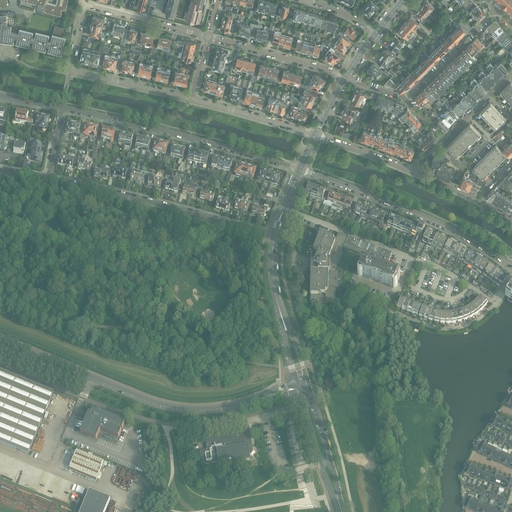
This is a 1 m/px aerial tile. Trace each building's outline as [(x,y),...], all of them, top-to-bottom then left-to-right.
[(20,0),(25,1),(24,0),(26,0),(26,3),(36,5),(38,5),(37,10),(43,12),(44,10),(45,10),(45,13),(61,17),(62,12),(61,12),(61,10),(66,11),(68,0),(20,0)] [(137,6),(137,8),(143,9),(143,8),(144,9),(144,8),(145,4),(146,5),(146,4),(146,3),(147,2),(150,2),(150,4),(151,0),(138,0),(138,1),(139,1),(137,6)] [(168,0),(166,12),(166,14),(171,15),(174,16),(175,16),(176,16),(176,15),(176,14),(175,14),(178,0),(194,0),(193,0),(191,0),(186,20),(195,22),(195,21),(200,22),(204,9),(205,4),(206,0),(168,0)] [(253,11),(253,12),(255,13),(256,10),(262,12),(262,11),(262,10),(265,1),(262,0),(258,0),(257,8),(254,8),(253,11)] [(366,5),(374,12),(376,10),(376,9),(378,7),(377,7),(377,6),(370,0),(369,0),(368,1),(369,2),(366,5)] [(423,5),(430,12),(436,5),(432,1),(430,3),(427,0),(425,0),(424,2),(424,3),(424,4),(423,5)] [(474,0),(470,0),(463,7),(468,12),(476,3),(475,2),(475,0),(474,0)] [(511,0),(498,0),(500,1),(500,2),(502,3),(505,7),(506,7),(511,13),(511,0)] [(262,10),(262,11),(268,12),(271,2),(270,2),(268,1),(267,1),(265,1),(262,10)] [(271,2),(268,12),(268,14),(274,15),(277,4),(271,2)] [(478,5),(476,3),(468,12),(472,16),(481,8),(481,6),(480,5),(478,5)] [(420,8),(419,9),(426,16),(430,12),(423,5),(423,4),(421,4),(420,6),(420,8)] [(279,16),(282,17),(282,15),(286,16),(289,7),(282,5),(279,16)] [(374,12),(366,5),(364,8),(363,7),(361,9),(365,13),(368,16),(369,16),(371,14),(372,14),(374,12)] [(292,17),(297,19),(300,10),(294,8),(293,11),(294,11),(293,11),(292,17)] [(466,23),(467,24),(474,17),(477,20),(479,19),(480,19),(485,13),(485,11),(484,9),(483,9),(482,9),(481,8),(472,16),(466,23)] [(420,22),(425,27),(426,25),(424,24),(426,21),(423,18),(426,16),(419,9),(418,9),(417,9),(416,11),(416,12),(415,14),(422,20),(420,22)] [(300,10),(297,19),(298,19),(297,21),(297,23),(300,24),(300,22),(301,22),(301,21),(304,21),(306,12),(300,10)] [(304,21),(309,23),(312,14),(310,13),(307,12),(306,12),(304,21)] [(14,43),(14,41),(17,41),(16,43),(29,46),(30,44),(33,45),(32,47),(45,50),(46,48),(49,49),(48,51),(61,54),(63,48),(62,47),(62,46),(64,46),(65,40),(66,38),(63,37),(66,28),(61,27),(61,28),(59,28),(59,27),(55,25),(50,42),(48,41),(49,35),(36,32),(34,38),(32,37),(33,32),(20,29),(19,30),(18,34),(11,32),(11,26),(11,25),(14,25),(13,13),(2,13),(2,15),(0,14),(0,34),(1,35),(0,39),(0,41),(14,43)] [(222,21),(231,24),(232,19),(231,19),(232,16),(230,15),(229,14),(228,13),(227,14),(225,13),(223,18),(223,17),(222,21)] [(312,14),(309,23),(315,24),(318,16),(312,14)] [(92,23),(103,25),(104,19),(100,18),(100,17),(96,16),(96,17),(93,16),(93,19),(92,20),(92,21),(92,22),(92,23)] [(323,17),(318,16),(315,24),(320,26),(323,17)] [(327,19),(323,17),(320,26),(326,28),(328,19),(327,19)] [(409,18),(406,21),(416,30),(420,25),(425,31),(427,29),(425,27),(420,22),(418,24),(411,17),(409,18)] [(328,19),(326,28),(325,31),(329,32),(330,31),(334,33),(335,29),(336,27),(337,27),(339,23),(333,21),(331,20),(330,20),(328,19)] [(231,24),(222,21),(221,24),(221,25),(220,29),(222,29),(223,30),(225,31),(225,30),(226,30),(228,31),(229,27),(230,28),(231,24)] [(402,26),(412,34),(416,30),(406,21),(403,24),(402,26)] [(461,21),(459,23),(466,31),(470,27),(467,24),(466,23),(464,25),(461,21)] [(490,30),(492,32),(499,25),(498,23),(497,23),(496,22),(496,21),(494,21),(494,22),(488,27),(487,28),(489,31),(490,30)] [(91,29),(101,31),(103,25),(92,23),(91,23),(90,28),(91,28),(91,29)] [(456,29),(462,36),(466,31),(459,23),(456,26),(458,28),(456,29)] [(125,38),(127,29),(124,28),(125,27),(114,24),(112,32),(123,35),(121,41),(124,41),(125,38)] [(240,35),(243,36),(246,25),(240,24),(239,26),(237,31),(238,31),(237,33),(240,34),(240,35)] [(246,25),(243,36),(246,37),(246,36),(249,37),(249,35),(250,35),(252,27),(246,25)] [(495,38),(496,36),(503,29),(501,27),(499,25),(492,32),(493,34),(492,35),(495,38)] [(412,34),(402,26),(399,29),(398,31),(407,39),(409,37),(410,38),(413,35),(412,34)] [(355,30),(351,27),(350,28),(348,27),(346,29),(345,27),(343,30),(344,32),(353,38),(353,37),(354,37),(355,35),(355,34),(356,34),(354,32),(355,30)] [(135,41),(136,36),(137,31),(135,30),(135,29),(130,28),(130,30),(127,29),(124,41),(128,42),(128,39),(135,41)] [(257,40),(260,40),(263,30),(257,28),(255,36),(254,38),(257,39),(257,40)] [(101,31),(91,29),(90,29),(90,30),(90,31),(90,32),(89,35),(92,36),(96,37),(100,37),(101,31)] [(456,29),(450,35),(457,41),(462,36),(456,29)] [(503,29),(496,36),(501,41),(508,34),(504,30),(503,29)] [(263,30),(260,40),(263,41),(264,41),(266,41),(267,39),(269,34),(268,34),(269,32),(263,30)] [(301,51),(304,41),(300,40),(300,39),(298,39),(298,38),(300,32),(298,31),(295,41),(297,42),(295,49),(297,50),(298,51),(300,51),(301,51)] [(139,43),(145,45),(148,34),(148,33),(145,32),(144,33),(142,32),(141,37),(138,36),(136,43),(139,44),(139,43)] [(278,44),(280,34),(274,32),(271,43),(274,43),(274,44),(276,45),(277,44),(278,44)] [(148,34),(145,45),(151,46),(149,54),(152,54),(155,44),(152,44),(154,35),(152,35),(152,34),(149,33),(148,34)] [(280,34),(278,44),(283,46),(286,35),(280,34)] [(337,41),(347,48),(350,43),(345,39),(346,37),(342,34),(337,41)] [(511,37),(508,34),(501,41),(499,43),(503,47),(511,38),(511,37)] [(286,35),(283,46),(284,46),(285,47),(286,48),(287,47),(290,48),(293,37),(286,35)] [(391,40),(400,47),(404,43),(395,35),(393,37),(392,37),(391,39),(391,40)] [(441,44),(440,44),(447,51),(452,45),(446,39),(443,35),(441,37),(441,39),(438,42),(441,44)] [(450,35),(446,39),(452,45),(457,41),(450,35)] [(155,44),(152,54),(155,55),(157,48),(159,48),(159,47),(163,48),(166,38),(165,38),(165,37),(162,37),(159,36),(157,45),(155,44)] [(166,38),(163,48),(167,49),(166,50),(168,51),(166,58),(169,59),(170,55),(173,55),(174,50),(169,49),(172,40),(169,39),(169,38),(166,38)] [(186,38),(183,46),(194,49),(195,48),(195,47),(195,46),(196,43),(190,41),(190,39),(186,38)] [(511,38),(503,47),(508,51),(511,46),(511,38)] [(472,43),(478,49),(480,47),(481,48),(483,46),(476,39),(472,43)] [(400,47),(391,40),(390,40),(388,42),(389,43),(387,45),(396,53),(400,47)] [(301,51),(306,52),(309,43),(304,41),(301,51)] [(347,48),(337,41),(334,46),(328,42),(328,46),(336,52),(338,49),(343,53),(347,48)] [(309,43),(306,52),(312,54),(315,44),(309,43)] [(315,44),(312,54),(313,54),(313,55),(315,55),(316,55),(318,56),(320,50),(322,51),(324,45),(324,43),(322,43),(321,45),(319,44),(318,45),(315,44)] [(466,49),(471,55),(478,49),(472,43),(466,49)] [(182,52),(192,55),(194,49),(183,46),(177,44),(176,47),(183,49),(182,52)] [(447,51),(440,44),(436,48),(442,55),(447,51)] [(89,63),(92,50),(84,48),(83,53),(82,53),(81,58),(82,58),(81,61),(82,62),(83,63),(85,62),(89,63)] [(430,54),(437,61),(442,55),(436,48),(430,54)] [(215,55),(226,58),(228,52),(225,51),(220,49),(220,50),(217,49),(216,52),(215,54),(215,55)] [(380,54),(389,62),(391,59),(392,60),(394,59),(395,60),(397,60),(399,58),(397,56),(387,49),(386,51),(384,49),(382,51),(381,51),(380,53),(380,54)] [(462,53),(470,62),(475,58),(471,55),(466,49),(464,51),(463,51),(462,52),(462,53)] [(92,50),(89,63),(93,63),(93,64),(94,65),(96,65),(97,65),(98,61),(98,62),(99,57),(100,52),(92,50)] [(327,56),(335,61),(336,62),(338,60),(339,59),(339,57),(340,57),(331,51),(327,56)] [(192,55),(182,52),(180,58),(191,61),(191,59),(192,58),(193,56),(192,55)] [(437,61),(430,54),(428,56),(424,53),(423,54),(424,56),(433,65),(437,61)] [(458,57),(467,66),(470,62),(462,53),(460,55),(459,56),(459,57),(458,57)] [(389,62),(380,54),(380,55),(378,55),(377,56),(377,58),(376,60),(385,67),(385,66),(387,68),(389,66),(387,64),(389,62)] [(397,56),(399,58),(404,62),(406,60),(399,54),(397,56)] [(109,68),(111,56),(105,55),(102,66),(105,67),(106,68),(107,68),(108,68),(109,68)] [(226,58),(215,55),(214,62),(224,65),(226,58)] [(335,61),(327,56),(326,55),(322,59),(327,63),(330,62),(333,65),(333,64),(334,63),(335,62),(335,61)] [(502,58),(499,61),(508,69),(511,65),(511,55),(510,57),(509,56),(505,60),(502,58)] [(111,56),(109,68),(110,69),(111,69),(112,68),(115,69),(118,56),(116,56),(115,57),(111,56)] [(426,59),(421,64),(427,70),(433,65),(424,56),(423,57),(426,59)] [(140,75),(144,76),(146,65),(142,64),(143,63),(141,62),(142,57),(139,57),(138,64),(140,64),(139,67),(137,75),(140,75)] [(454,61),(463,70),(467,66),(458,57),(457,59),(456,59),(455,60),(455,61),(454,61)] [(241,69),(243,59),(243,58),(241,58),(240,59),(237,58),(237,59),(234,59),(231,68),(237,69),(237,68),(241,69)] [(249,61),(243,59),(241,69),(247,71),(249,61)] [(126,72),(128,62),(122,60),(122,63),(121,63),(120,67),(121,67),(120,70),(123,71),(123,72),(125,72),(126,72)] [(498,65),(497,66),(504,73),(505,72),(508,69),(499,61),(498,60),(495,63),(498,65)] [(249,61),(247,71),(250,72),(250,73),(253,74),(256,63),(253,62),(252,61),(251,61),(250,61),(249,61)] [(451,64),(450,65),(459,73),(463,70),(454,61),(453,63),(452,62),(451,64)] [(128,62),(126,72),(127,72),(129,73),(130,72),(132,73),(133,70),(134,70),(134,66),(135,63),(128,62)] [(224,65),(214,62),(213,63),(212,65),(213,66),(212,68),(222,71),(224,65)] [(146,65),(144,76),(150,78),(152,70),(154,71),(156,64),(153,63),(153,65),(150,64),(150,66),(146,65)] [(156,71),(155,79),(161,80),(164,69),(160,68),(160,67),(158,66),(159,65),(156,64),(154,71),(156,71)] [(264,76),(264,75),(267,66),(266,66),(266,65),(264,64),(263,65),(260,64),(257,75),(260,76),(260,75),(264,76)] [(372,78),(373,78),(373,79),(374,78),(375,79),(382,71),(373,64),(366,72),(367,73),(370,76),(370,77),(372,78)] [(427,70),(421,64),(417,68),(423,74),(427,70)] [(490,64),(488,66),(499,77),(504,73),(497,66),(496,65),(493,67),(490,64)] [(459,73),(450,65),(449,66),(448,66),(447,67),(447,68),(446,69),(455,77),(459,73)] [(264,75),(270,77),(272,67),(267,66),(264,75)] [(499,77),(488,66),(486,68),(489,71),(487,73),(495,81),(499,77)] [(176,83),(180,84),(183,67),(181,67),(180,72),(175,71),(174,74),(175,74),(174,80),(173,81),(173,83),(174,84),(176,83)] [(183,67),(180,84),(184,85),(185,86),(186,86),(187,85),(187,83),(188,77),(189,77),(190,74),(185,73),(185,72),(186,68),(183,67)] [(275,81),(278,81),(279,77),(277,77),(279,69),(276,68),(274,67),(273,68),(272,67),(270,77),(273,78),(273,79),(276,80),(275,81)] [(161,80),(165,81),(168,81),(170,74),(169,74),(170,69),(168,68),(167,70),(164,69),(161,80)] [(411,73),(417,80),(423,74),(417,68),(411,73)] [(443,72),(451,81),(455,77),(446,69),(445,70),(444,70),(443,71),(443,72)] [(279,77),(278,81),(281,82),(283,82),(283,81),(287,82),(290,72),(289,72),(289,71),(287,71),(286,71),(283,70),(281,78),(279,77)] [(482,71),(480,73),(491,85),(495,81),(487,73),(485,75),(482,71)] [(290,72),(287,82),(293,84),(296,74),(290,72)] [(439,76),(447,85),(451,81),(443,72),(441,74),(440,74),(439,75),(439,76)] [(296,74),(293,84),(297,85),(296,86),(299,86),(302,75),(299,75),(298,74),(297,73),(296,74)] [(411,73),(407,77),(413,84),(417,80),(411,73)] [(482,79),(480,81),(488,89),(491,85),(480,73),(478,75),(482,79)] [(311,80),(322,86),(322,84),(324,84),(325,82),(324,81),(325,80),(315,74),(311,80)] [(435,80),(443,89),(447,85),(439,76),(437,78),(436,78),(435,79),(435,80)] [(401,83),(407,89),(407,90),(413,84),(407,77),(401,83)] [(407,89),(401,83),(399,82),(396,85),(389,79),(384,85),(393,88),(395,87),(398,90),(402,92),(403,91),(404,92),(407,89)] [(472,81),(483,93),(488,89),(480,81),(478,83),(474,79),(472,81)] [(206,91),(209,92),(212,82),(206,80),(205,82),(205,83),(204,86),(204,87),(203,90),(205,90),(206,91)] [(307,86),(306,87),(310,89),(311,87),(319,91),(319,90),(321,90),(322,88),(321,87),(322,86),(311,80),(310,82),(308,82),(306,86),(307,86)] [(443,89),(435,80),(433,82),(432,82),(431,83),(431,84),(439,92),(443,89)] [(472,89),(480,97),(483,93),(472,81),(470,83),(474,87),(472,89)] [(213,93),(216,94),(218,83),(212,82),(209,92),(212,93),(213,93)] [(218,83),(216,94),(219,95),(220,94),(222,94),(223,92),(224,88),(224,87),(224,85),(218,83)] [(511,84),(511,83),(500,94),(504,98),(508,101),(511,97),(511,84)] [(427,88),(436,96),(439,92),(431,84),(429,85),(428,85),(427,86),(427,87),(427,88)] [(237,99),(239,100),(241,95),(240,95),(242,88),(231,85),(229,92),(228,92),(227,96),(229,97),(229,98),(237,100),(237,99)] [(468,93),(476,100),(480,97),(472,89),(469,86),(465,89),(468,93)] [(303,96),(314,101),(315,100),(316,99),(315,98),(317,95),(309,91),(310,89),(306,87),(304,91),(305,92),(303,96)] [(436,96),(427,88),(425,89),(424,89),(423,90),(423,91),(424,92),(432,100),(436,96)] [(352,95),(365,100),(374,105),(375,102),(377,95),(371,93),(370,96),(362,92),(356,89),(355,91),(354,91),(352,95)] [(244,101),(250,103),(253,91),(247,90),(244,101)] [(476,100),(468,93),(467,94),(463,90),(461,92),(472,104),(476,100)] [(253,91),(250,103),(250,104),(255,105),(255,104),(259,93),(253,91)] [(419,95),(427,103),(431,99),(422,91),(419,95)] [(461,100),(468,108),(472,104),(461,92),(459,94),(463,98),(461,100)] [(259,93),(255,104),(261,106),(265,95),(259,93)] [(365,100),(352,95),(351,98),(352,99),(351,101),(362,106),(363,104),(365,100)] [(381,107),(384,97),(378,95),(374,106),(377,107),(377,106),(381,107)] [(427,103),(419,95),(415,99),(417,101),(418,102),(423,107),(427,103)] [(314,101),(303,96),(302,99),(300,98),(299,100),(311,107),(312,104),(313,104),(314,103),(313,102),(314,101)] [(273,109),(275,99),(272,99),(272,98),(269,97),(267,104),(266,106),(267,106),(266,107),(268,108),(268,109),(272,110),(272,109),(273,109)] [(384,98),(384,97),(381,107),(386,109),(390,100),(386,98),(384,97),(384,98)] [(468,108),(461,100),(459,102),(454,97),(452,99),(464,112),(468,108)] [(281,101),(278,111),(278,112),(282,113),(282,112),(284,113),(284,112),(284,111),(285,112),(285,110),(285,109),(286,107),(288,107),(290,101),(288,100),(282,98),(281,101)] [(275,99),(273,109),(278,111),(281,101),(278,100),(275,99)] [(453,108),(460,116),(464,112),(452,99),(450,101),(455,106),(453,108)] [(390,100),(386,109),(389,110),(389,111),(391,112),(395,102),(390,100)] [(392,113),(398,115),(399,112),(400,113),(403,109),(405,105),(396,102),(392,113)] [(484,118),(488,121),(498,111),(490,103),(479,114),(484,118)] [(298,106),(296,105),(292,104),(290,111),(289,111),(289,113),(289,115),(291,116),(292,117),(293,117),(294,117),(295,117),(298,106)] [(298,106),(295,117),(296,117),(296,118),(298,118),(305,120),(305,119),(306,119),(306,117),(307,113),(306,113),(306,112),(304,112),(299,111),(300,108),(306,110),(307,108),(301,104),(300,107),(298,106)] [(346,106),(344,110),(354,115),(358,117),(360,112),(360,111),(354,108),(347,104),(346,106)] [(403,121),(405,119),(411,113),(407,108),(399,117),(403,121)] [(448,112),(449,112),(456,120),(460,116),(453,108),(448,112)] [(354,115),(344,110),(342,114),(341,117),(348,120),(348,121),(352,123),(352,122),(353,122),(354,120),(352,119),(354,115)] [(28,128),(31,129),(32,125),(33,120),(27,119),(27,117),(28,114),(28,113),(23,112),(17,111),(17,112),(16,117),(16,119),(15,121),(16,121),(16,122),(20,123),(20,122),(28,123),(28,128)] [(498,111),(488,121),(491,125),(495,130),(506,119),(498,111)] [(449,127),(442,120),(434,112),(431,115),(433,117),(438,122),(445,129),(446,129),(449,127)] [(445,116),(452,123),(456,120),(449,112),(445,116)] [(405,119),(411,125),(417,119),(416,118),(414,116),(412,113),(411,113),(405,119)] [(32,125),(31,129),(31,133),(29,139),(34,140),(37,127),(40,127),(40,128),(43,129),(43,130),(43,131),(45,131),(46,131),(47,129),(47,130),(48,123),(49,122),(50,121),(49,120),(49,118),(42,117),(41,116),(40,115),(39,116),(38,116),(36,123),(36,126),(32,125)] [(445,116),(442,120),(449,127),(452,123),(445,116)] [(414,130),(416,128),(421,123),(417,119),(411,125),(409,127),(413,131),(414,130)] [(347,123),(340,120),(339,123),(338,122),(335,130),(337,131),(341,133),(342,132),(343,133),(342,137),(355,141),(357,134),(354,132),(353,135),(347,133),(346,134),(344,133),(345,130),(347,131),(349,126),(346,125),(347,123)] [(72,133),(75,122),(70,121),(70,123),(68,122),(66,133),(68,133),(68,132),(72,133)] [(73,137),(80,139),(82,132),(79,131),(80,125),(78,124),(78,123),(75,122),(72,133),(73,133),(73,137)] [(462,132),(472,142),(476,139),(481,135),(470,124),(462,132)] [(82,132),(80,139),(85,140),(86,136),(90,137),(92,126),(85,125),(84,132),(82,132)] [(92,126),(90,137),(96,138),(98,127),(92,126)] [(107,140),(110,130),(103,128),(101,138),(100,138),(99,141),(102,141),(103,139),(107,140)] [(110,130),(107,140),(111,141),(111,143),(115,145),(116,142),(113,141),(115,131),(110,130)] [(360,140),(367,142),(370,134),(368,133),(368,131),(364,130),(360,140)] [(376,135),(373,145),(378,147),(382,138),(382,137),(379,136),(380,132),(378,131),(376,135)] [(430,131),(426,135),(426,136),(432,143),(437,139),(430,131)] [(370,134),(367,142),(373,145),(376,135),(371,132),(370,134)] [(472,142),(462,132),(454,140),(464,150),(472,142)] [(118,143),(124,145),(127,134),(121,133),(119,137),(119,138),(119,139),(118,143)] [(127,134),(124,145),(131,146),(132,142),(132,141),(132,140),(133,135),(127,134)] [(421,137),(422,139),(429,146),(430,146),(430,145),(432,143),(426,136),(425,138),(422,136),(421,137)] [(135,147),(142,149),(145,138),(138,137),(137,141),(136,142),(136,143),(135,147)] [(389,139),(385,150),(388,151),(389,151),(392,152),(395,143),(396,142),(398,137),(396,137),(394,141),(393,140),(393,141),(389,139)] [(145,138),(142,149),(146,150),(145,152),(147,152),(148,150),(149,146),(150,145),(149,144),(151,140),(145,138)] [(382,138),(378,147),(382,148),(382,149),(385,150),(389,139),(385,138),(384,139),(382,138)] [(429,146),(422,139),(420,141),(418,140),(416,142),(418,143),(425,150),(429,146)] [(464,150),(454,140),(447,147),(457,158),(458,158),(457,158),(461,154),(461,153),(464,150)] [(31,148),(29,158),(32,158),(31,161),(41,163),(41,161),(42,158),(40,157),(42,147),(40,147),(40,143),(33,141),(32,141),(31,148)] [(153,152),(159,153),(162,142),(155,141),(153,152)] [(17,143),(15,142),(14,148),(14,150),(19,151),(24,152),(24,150),(25,151),(25,149),(26,144),(22,143),(18,142),(17,142),(17,143)] [(162,142),(159,153),(165,155),(168,144),(162,142)] [(392,152),(398,154),(401,144),(396,142),(395,143),(392,152)] [(398,154),(404,156),(407,148),(407,146),(401,144),(398,154)] [(511,154),(511,151),(505,144),(503,146),(504,147),(502,149),(510,157),(511,154)] [(177,157),(179,147),(175,146),(173,145),(173,146),(170,157),(173,157),(173,156),(177,157)] [(475,166),(472,169),(483,179),(487,175),(502,160),(507,156),(496,145),(493,148),(492,149),(484,157),(483,158),(476,165),(475,166)] [(407,148),(404,156),(411,159),(414,149),(410,147),(407,146),(407,148)] [(185,148),(179,147),(177,157),(180,158),(178,164),(180,165),(180,168),(179,167),(179,168),(178,168),(177,172),(181,173),(183,168),(184,164),(184,163),(181,163),(185,148)] [(447,147),(443,150),(450,158),(463,171),(471,164),(467,160),(466,162),(464,159),(461,162),(458,158),(457,158),(447,147)] [(190,161),(194,162),(196,152),(197,151),(190,150),(187,161),(190,162),(190,161)] [(450,158),(443,150),(432,161),(433,163),(430,166),(431,170),(435,172),(434,174),(449,180),(453,170),(445,167),(445,165),(444,164),(450,158)] [(194,162),(200,164),(203,153),(197,151),(196,152),(194,162)] [(203,153),(200,164),(204,165),(203,168),(205,169),(209,155),(203,153)] [(59,156),(58,165),(60,165),(66,166),(68,158),(59,156)] [(80,159),(77,158),(76,165),(78,166),(77,169),(84,170),(85,163),(86,161),(86,158),(87,156),(84,156),(83,161),(79,160),(80,159)] [(217,169),(220,158),(214,156),(213,159),(212,163),(211,168),(212,168),(211,169),(213,170),(214,168),(217,169)] [(68,158),(66,166),(73,168),(73,165),(76,165),(77,158),(74,158),(74,159),(68,158)] [(220,158),(217,169),(223,171),(226,160),(220,158)] [(226,160),(223,171),(229,173),(230,168),(231,168),(232,164),(233,161),(229,160),(226,160)] [(130,181),(137,182),(139,172),(133,171),(134,163),(132,162),(130,170),(129,177),(131,178),(130,181)] [(234,174),(240,176),(244,165),(237,163),(234,174)] [(94,178),(100,179),(103,166),(101,165),(100,170),(96,169),(97,166),(94,166),(92,174),(95,174),(94,178)] [(111,170),(110,175),(113,176),(113,177),(119,178),(122,166),(120,165),(119,171),(114,170),(115,166),(112,166),(111,170)] [(240,176),(247,177),(250,167),(249,167),(249,166),(247,165),(246,166),(244,165),(240,176)] [(103,166),(100,179),(107,180),(107,177),(110,177),(110,175),(111,170),(105,169),(106,166),(103,166)] [(129,177),(130,170),(127,170),(127,172),(123,172),(124,166),(122,166),(119,178),(125,179),(126,176),(129,177)] [(250,167),(247,177),(253,179),(256,169),(250,167)] [(459,185),(469,190),(473,180),(475,177),(470,175),(471,171),(467,169),(465,172),(459,185)] [(258,180),(264,182),(267,172),(264,171),(265,171),(261,170),(260,172),(258,171),(256,177),(258,178),(258,180)] [(139,172),(137,182),(143,184),(143,181),(146,181),(147,174),(145,174),(139,172)] [(264,182),(270,183),(273,174),(267,172),(264,182)] [(147,174),(146,181),(148,182),(148,185),(154,187),(156,180),(157,177),(150,175),(147,174)] [(273,174),(270,183),(277,185),(280,176),(279,176),(280,175),(276,174),(276,175),(273,174)] [(511,180),(507,176),(503,179),(511,187),(511,185),(511,180)] [(473,180),(469,190),(472,191),(473,191),(474,191),(481,185),(485,181),(481,177),(478,180),(477,182),(473,180)] [(156,180),(154,187),(160,188),(161,185),(163,186),(165,179),(163,178),(162,181),(156,180)] [(165,179),(163,186),(166,186),(165,189),(171,191),(174,178),(172,178),(171,182),(168,181),(168,180),(165,179)] [(174,178),(171,191),(178,193),(178,190),(181,190),(182,184),(183,181),(174,178)] [(503,179),(499,184),(511,192),(511,188),(511,187),(503,179)] [(182,184),(181,190),(183,191),(182,194),(189,196),(192,183),(192,182),(190,181),(189,185),(185,184),(182,184)] [(194,184),(192,183),(189,196),(195,197),(196,195),(198,195),(200,188),(197,188),(197,189),(194,188),(194,187),(194,186),(194,184)] [(304,195),(310,197),(314,187),(308,185),(304,195)] [(486,197),(486,198),(491,201),(496,192),(499,187),(497,185),(486,197)] [(310,197),(316,199),(320,189),(314,187),(310,197)] [(203,189),(200,188),(198,195),(201,196),(200,199),(206,200),(208,194),(205,193),(206,191),(202,190),(203,189)] [(316,199),(324,202),(326,196),(324,195),(324,194),(325,191),(320,189),(316,199)] [(326,205),(331,207),(336,195),(330,192),(329,195),(326,205)] [(491,201),(495,204),(501,194),(500,193),(499,194),(496,192),(491,201)] [(208,194),(206,200),(212,202),(214,196),(208,194)] [(495,204),(500,207),(505,198),(503,196),(503,195),(501,194),(495,204)] [(336,195),(331,207),(337,209),(342,197),(336,195)] [(216,208),(222,210),(225,198),(223,197),(223,198),(220,197),(219,197),(219,198),(216,208)] [(234,209),(240,210),(244,198),(242,197),(240,203),(236,202),(234,209)] [(347,199),(342,197),(337,209),(343,211),(344,208),(347,199)] [(225,198),(222,210),(228,212),(229,209),(231,210),(234,202),(231,201),(231,203),(228,202),(229,199),(225,198)] [(247,199),(244,198),(240,210),(247,212),(248,209),(250,210),(252,203),(250,203),(246,201),(247,199)] [(505,198),(500,207),(505,210),(511,200),(509,199),(508,199),(505,198)] [(347,199),(344,208),(348,210),(346,215),(349,216),(351,211),(350,210),(353,201),(347,199)] [(252,214),(257,215),(260,207),(258,206),(259,205),(252,203),(250,210),(252,211),(252,214)] [(354,213),(360,215),(364,205),(358,203),(354,213)] [(260,207),(257,215),(264,217),(266,211),(267,212),(269,212),(270,209),(268,208),(269,206),(264,204),(264,207),(261,206),(261,207),(260,207)] [(365,217),(369,207),(364,205),(360,215),(359,217),(361,217),(361,218),(360,220),(364,221),(364,220),(365,217)] [(365,217),(371,219),(375,209),(369,207),(365,217)] [(375,209),(371,219),(377,221),(380,211),(375,209)] [(380,211),(377,221),(380,223),(378,227),(382,228),(386,218),(384,218),(386,214),(380,211)] [(385,225),(392,228),(396,218),(391,216),(389,220),(387,219),(385,225)] [(396,218),(392,228),(398,230),(402,221),(396,218)] [(398,230),(403,233),(407,223),(402,221),(398,230)] [(403,233),(409,235),(413,225),(407,223),(403,233)] [(420,223),(419,226),(414,237),(413,240),(416,241),(419,234),(421,236),(425,226),(420,223)] [(413,225),(409,235),(407,239),(410,240),(411,236),(414,237),(419,226),(415,224),(414,226),(413,225)] [(427,244),(432,233),(432,232),(429,230),(429,232),(427,231),(422,241),(427,244)] [(376,256),(372,254),(374,247),(357,240),(349,236),(348,237),(338,233),(336,240),(329,237),(330,236),(320,232),(316,244),(310,258),(314,260),(312,266),(311,266),(310,304),(326,304),(326,303),(336,303),(336,291),(336,288),(338,288),(339,272),(336,272),(336,268),(343,251),(342,251),(343,248),(360,254),(361,252),(369,255),(374,257),(372,261),(368,260),(366,266),(362,264),(360,271),(358,271),(358,272),(357,274),(358,275),(359,276),(361,276),(363,275),(372,279),(372,280),(373,280),(373,279),(393,287),(393,288),(394,287),(395,287),(396,286),(397,283),(400,276),(397,275),(397,276),(385,271),(389,261),(390,258),(391,254),(392,253),(379,248),(376,256)] [(432,233),(427,244),(426,246),(431,248),(432,246),(437,234),(434,233),(434,234),(432,233)] [(432,246),(437,248),(442,237),(440,237),(440,235),(437,234),(432,246)] [(442,237),(437,248),(442,251),(447,240),(445,239),(445,238),(442,236),(442,237)] [(443,251),(448,254),(454,242),(451,241),(450,242),(448,241),(443,251)] [(454,242),(448,254),(452,256),(458,246),(456,245),(457,244),(454,242)] [(458,246),(452,256),(457,259),(463,247),(461,246),(460,247),(458,246)] [(463,247),(457,259),(462,262),(468,251),(466,250),(466,249),(463,247)] [(468,265),(474,255),(475,254),(472,252),(471,253),(469,252),(463,262),(468,265)] [(468,265),(472,268),(479,257),(477,255),(476,256),(474,255),(468,265)] [(484,259),(479,257),(472,268),(477,271),(484,259)] [(484,259),(477,271),(482,274),(488,263),(486,262),(487,261),(484,259)] [(483,274),(487,277),(495,267),(492,265),(492,266),(490,265),(483,274)] [(495,267),(487,277),(492,281),(499,271),(497,270),(498,269),(495,267)] [(492,281),(496,284),(504,273),(501,271),(500,272),(499,271),(492,281)] [(504,273),(496,284),(501,287),(507,278),(505,277),(506,275),(504,273)] [(484,308),(487,303),(488,303),(480,297),(476,300),(484,308)] [(397,308),(402,309),(406,300),(400,298),(397,307),(397,308)] [(402,309),(402,310),(407,311),(411,302),(406,300),(402,309)] [(484,308),(476,300),(473,304),(479,312),(480,312),(484,308)] [(407,311),(407,312),(412,313),(416,304),(411,302),(407,311)] [(412,313),(412,314),(417,315),(421,306),(416,304),(412,313)] [(475,315),(479,312),(473,304),(472,305),(469,307),(475,315)] [(419,316),(424,318),(428,309),(422,307),(419,316)] [(469,307),(465,309),(470,318),(469,318),(470,318),(475,315),(469,307)] [(424,318),(429,320),(433,311),(428,309),(424,318)] [(464,320),(464,321),(469,318),(470,318),(465,309),(461,311),(464,320)] [(429,320),(435,322),(437,312),(433,311),(429,320)] [(0,442),(27,454),(53,392),(0,369),(0,442)] [(89,415),(88,415),(86,418),(80,432),(96,439),(100,430),(119,437),(121,431),(122,429),(125,423),(124,423),(125,422),(125,421),(98,410),(97,412),(97,411),(96,411),(95,411),(94,411),(93,411),(92,412),(91,412),(90,413),(90,414),(89,415)] [(499,419),(494,416),(492,421),(490,424),(491,425),(490,426),(495,429),(499,419)] [(500,432),(502,427),(504,421),(499,419),(495,429),(500,431),(499,432),(500,432)] [(509,423),(504,421),(502,427),(500,432),(505,434),(509,423)] [(202,464),(202,465),(214,463),(216,463),(217,465),(250,459),(250,457),(252,456),(255,452),(254,447),(252,446),(249,426),(240,427),(240,430),(204,436),(207,450),(200,452),(202,464)] [(479,447),(479,448),(477,452),(483,454),(487,445),(482,442),(481,444),(481,443),(479,447)] [(492,447),(491,448),(487,446),(487,445),(483,454),(487,457),(492,447)] [(487,457),(492,459),(497,449),(492,447),(487,457)] [(69,469),(96,481),(104,460),(93,455),(89,453),(89,454),(77,449),(69,469)] [(492,459),(497,461),(502,452),(501,453),(497,451),(497,449),(492,459)] [(507,454),(502,452),(497,461),(502,464),(507,454)] [(511,456),(507,454),(502,464),(507,466),(511,456)] [(0,474),(7,477),(11,465),(4,462),(0,474)] [(465,469),(464,473),(463,476),(469,478),(473,467),(468,465),(466,469),(465,469)] [(469,478),(474,480),(478,469),(473,467),(469,478)] [(13,474),(10,473),(8,479),(18,481),(21,470),(14,469),(13,474)] [(474,480),(474,479),(479,480),(483,470),(478,469),(474,480)] [(484,482),(488,472),(483,470),(479,480),(484,482)] [(484,482),(485,481),(490,483),(493,474),(488,472),(484,482)] [(494,485),(494,486),(498,476),(493,474),(490,483),(494,485)] [(498,476),(494,486),(499,488),(503,478),(498,476)] [(508,480),(503,478),(499,488),(504,490),(508,480)] [(80,511),(104,511),(110,499),(89,490),(80,511)] [(470,510),(473,500),(473,499),(473,500),(468,499),(467,499),(466,503),(464,508),(465,508),(470,510)] [(475,511),(479,501),(473,500),(470,510),(475,511)] [(478,503),(479,502),(479,501),(475,511),(476,511),(480,511),(483,504),(478,503)]
